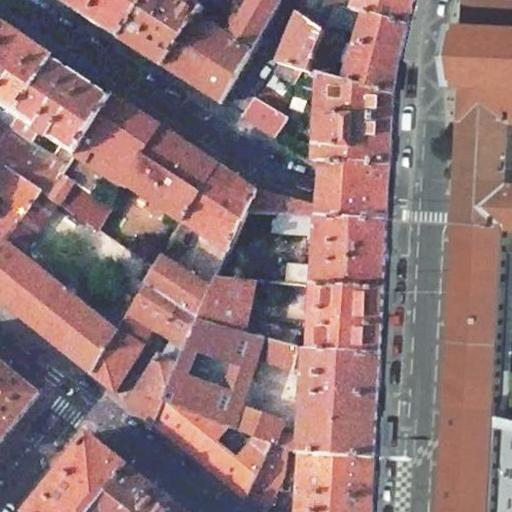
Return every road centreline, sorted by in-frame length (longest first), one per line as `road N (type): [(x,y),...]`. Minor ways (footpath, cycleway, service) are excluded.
road 1 (residential): [(417,511),(429,197)]
road 2 (residential): [(217,131),(17,0)]
road 3 (residential): [(429,197),(306,189),(217,131)]
road 4 (residential): [(429,197),(431,34),(439,0)]
road 5 (residential): [(81,400),(221,511)]
road 6 (residential): [(0,498),(81,400)]
